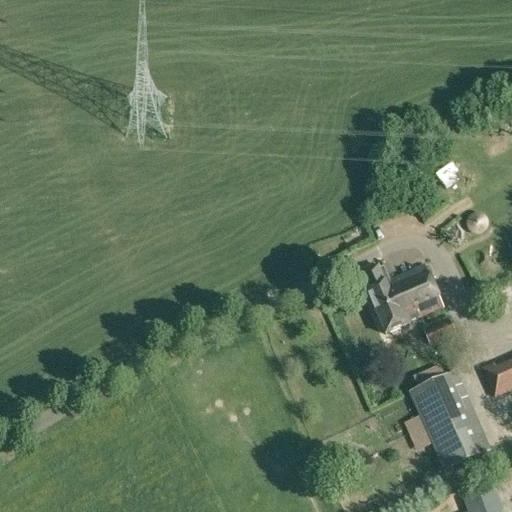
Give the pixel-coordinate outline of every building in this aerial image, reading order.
[(492,152),(506,149),(501,128),(487,132),(492,152)] [(434,165),(440,183),(455,177),(449,159),(434,165)] [(474,235),(478,236),(481,235),(485,233),(488,230),(489,227),(489,223),(488,220),(486,217),(483,214),(479,213),(475,213),(472,215),(470,217),(468,220),(467,223),(467,227),(469,231),(471,234),(474,235)] [(365,290),(386,336),(410,325),(410,323),(444,308),(425,266),(390,281),(383,267),(380,268),(379,266),(360,275),(367,289),(365,290)] [(423,332),(430,347),(457,336),(451,320),(423,332)] [(482,369),(495,400),(511,392),(511,360),(495,368),(494,364),(482,369)] [(455,373),(415,390),(450,468),(489,451),(455,373)] [(502,511),(496,490),(463,501),(467,511),(502,511)]
